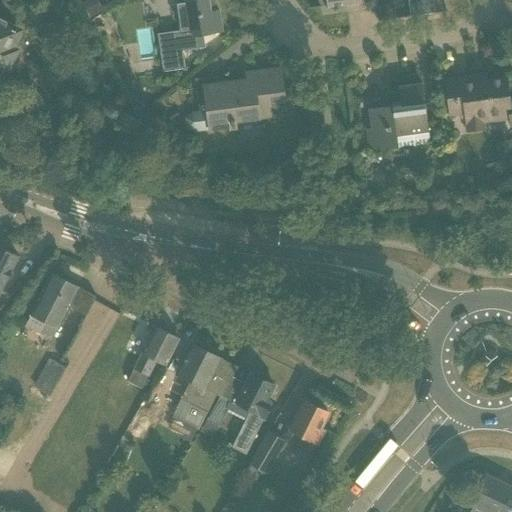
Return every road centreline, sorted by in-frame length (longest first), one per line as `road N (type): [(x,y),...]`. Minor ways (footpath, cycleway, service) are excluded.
road 1 (residential): [(362,386),(187,293),(166,272),(173,243)]
road 2 (residential): [(482,0),(460,36),(335,51),(301,38),(273,0)]
road 3 (secondary): [(173,243),(65,218),(0,189)]
road 4 (secondary): [(433,378),(340,511)]
road 5 (secondary): [(456,312),(385,270),(315,264)]
road 6 (secondary): [(315,264),(173,243)]
road 7 (secondary): [(315,264),(438,330)]
road 8 (secondary): [(372,511),(456,409)]
